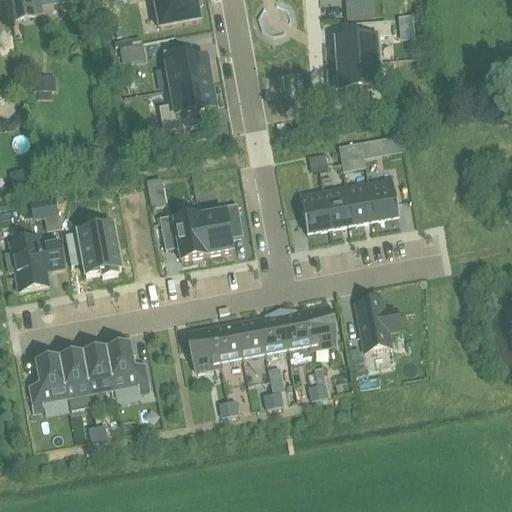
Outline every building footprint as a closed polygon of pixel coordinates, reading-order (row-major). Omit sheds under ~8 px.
[(10,0),(15,22),(42,17),(39,0),(61,0),(62,6),(83,2),(82,0),(10,0)] [(153,0),(159,32),(199,25),(197,11),(201,10),(199,0),(153,0)] [(360,22),(359,3),(345,4),(346,23),(360,22)] [(381,65),(379,40),(388,39),(387,25),(360,27),(361,41),(335,43),(336,46),(332,46),(333,60),(337,60),(337,69),(381,66),(388,65),(388,66),(389,66),(389,64),(388,64),(388,65),(381,65)] [(140,41),(118,45),(114,45),(115,50),(118,49),(141,45),(140,41)] [(130,65),(127,49),(119,51),(122,66),(130,65)] [(165,94),(165,95),(210,87),(206,61),(194,63),(191,50),(163,55),(170,93),(165,94)] [(9,55),(0,57),(0,74),(13,71),(9,55)] [(383,91),(381,66),(337,69),(338,78),(334,78),(335,92),(339,92),(339,95),(365,93),(366,107),(393,105),(392,90),(383,91)] [(54,95),(55,80),(34,80),(34,94),(54,95)] [(210,87),(165,95),(168,110),(158,112),(163,136),(190,131),(188,118),(215,113),(210,87)] [(398,140),(385,143),(388,157),(401,155),(398,140)] [(344,162),(362,159),(360,147),(342,150),(344,162)] [(325,158),(316,160),(319,174),(327,172),(325,158)] [(316,160),(308,161),(311,175),(319,174),(316,160)] [(30,171),(8,175),(13,195),(34,190),(30,171)] [(390,184),(368,188),(367,183),(366,183),(374,225),(385,223),(385,224),(398,222),(390,178),(389,178),(390,184)] [(367,188),(346,192),(345,187),(344,187),(352,229),(374,225),(366,183),(367,188)] [(344,187),(345,192),(324,196),(323,191),(322,191),(330,233),(352,229),(344,187)] [(322,191),(323,196),(300,200),(299,195),(307,239),(320,236),(320,235),(330,233),(322,191)] [(58,221),(55,204),(43,206),(46,223),(58,221)] [(198,215),(206,260),(232,255),(229,243),(243,240),(237,208),(198,215)] [(206,260),(198,215),(159,222),(165,255),(178,252),(180,265),(206,260)] [(117,274),(121,273),(113,230),(65,239),(69,261),(81,259),(85,280),(101,277),(102,281),(117,278),(117,274)] [(6,259),(9,276),(15,275),(18,295),(48,289),(44,272),(61,269),(62,273),(63,273),(58,245),(40,248),(39,242),(9,247),(11,258),(6,259)] [(381,303),(355,308),(364,356),(390,351),(387,336),(399,333),(395,313),(383,315),(381,303)] [(309,352),(309,354),(335,350),(328,314),(327,311),(325,311),(302,315),(309,352)] [(258,324),(265,360),(287,356),(279,313),(266,320),(266,322),(258,324)] [(294,315),(279,313),(287,356),(309,352),(302,315),(295,317),(294,315)] [(258,324),(236,328),(243,364),(265,360),(258,324)] [(214,332),(221,368),(243,364),(236,328),(214,332)] [(221,368),(214,332),(191,336),(189,337),(189,339),(196,375),(221,371),(221,368)] [(130,347),(106,352),(114,393),(137,389),(139,396),(150,394),(145,368),(134,370),(130,347)] [(82,356),(90,398),(114,393),(106,352),(82,356)] [(82,356),(58,361),(66,402),(90,398),(82,356)] [(66,402),(58,361),(34,365),(38,388),(27,390),(32,416),(44,414),(42,406),(66,402)] [(351,365),(354,379),(365,377),(362,363),(351,365)] [(317,389),(325,388),(322,372),(314,373),(317,389)] [(317,389),(316,389),(319,403),(327,402),(325,388),(317,389)] [(319,403),(316,389),(308,391),(311,405),(319,403)] [(280,396),(272,397),(274,412),(283,410),(280,396)] [(274,412),(272,397),(263,399),(266,413),(274,412)] [(227,406),(230,420),(238,419),(235,404),(227,406)] [(221,422),(230,420),(227,406),(219,407),(221,422)] [(96,430),(98,445),(107,443),(105,429),(96,430)] [(96,430),(88,432),(90,446),(98,445),(96,430)]
